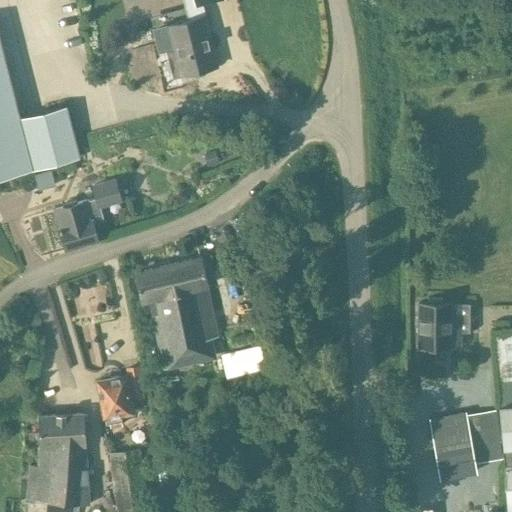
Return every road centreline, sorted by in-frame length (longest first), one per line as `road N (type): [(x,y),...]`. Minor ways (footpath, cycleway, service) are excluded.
road 1 (unclassified): [(369,511),(349,110)]
road 2 (residential): [(0,294),(200,220),(305,133),(349,110)]
